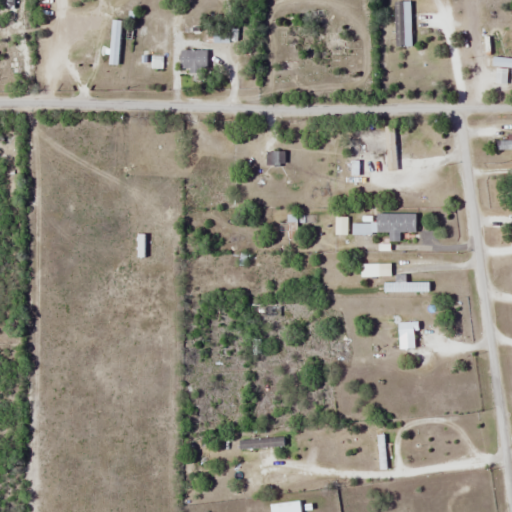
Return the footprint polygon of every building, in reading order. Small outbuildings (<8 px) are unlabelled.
[(154,31),(153,0),(143,0),(144,31),(154,31)] [(393,0),(393,46),(410,46),(410,0),(393,0)] [(228,43),(228,26),(211,26),(211,42),(228,43)] [(179,68),(206,68),(206,50),(179,50),(179,68)] [(511,139),(495,140),(495,149),(511,149),(511,139)] [(265,166),(284,166),(284,151),(265,151),(265,166)] [(211,155),(202,155),(202,187),(211,187),(211,155)] [(416,232),(416,214),(375,214),(375,232),(388,232),(388,241),(399,241),(399,232),(416,232)] [(287,216),(287,231),(295,231),(295,216),(287,216)] [(334,234),(346,234),(346,216),(334,216),(334,234)] [(370,234),(370,223),(351,223),(351,234),(370,234)] [(402,275),(394,275),(394,282),(382,282),(382,291),(430,291),(430,282),(402,282),(402,275)] [(416,347),(416,323),(397,323),(397,347),(416,347)] [(385,434),(377,434),(377,469),(385,469),(385,434)] [(237,438),(237,447),(282,447),(282,438),(237,438)]
